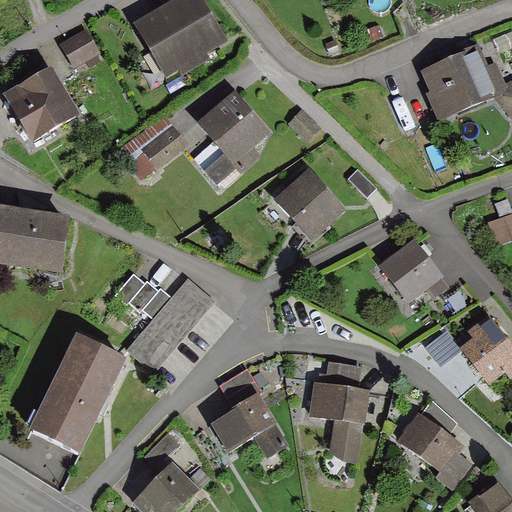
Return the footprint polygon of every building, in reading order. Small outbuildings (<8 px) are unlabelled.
[(201,0),(182,0),(135,28),(167,81),(179,74),(183,80),(211,64),(207,57),(228,45),(201,0)] [(87,32),(60,48),(73,72),(101,56),(87,32)] [(466,55),(421,75),(430,96),(426,98),(439,126),(495,100),(503,97),(508,89),(506,86),(497,64),(489,68),(480,46),(465,53),(466,55)] [(82,120),(53,71),(4,100),(33,149),(82,120)] [(511,82),(506,86),(508,89),(503,97),(495,100),(511,120),(511,82)] [(271,136),(235,95),(198,127),(213,145),(193,161),(222,194),(262,159),(255,150),(271,136)] [(303,111),(289,126),(309,145),(323,130),(303,111)] [(125,164),(174,127),(165,118),(118,153),(125,164)] [(190,148),(174,127),(125,164),(140,183),(156,171),(157,173),(190,148)] [(358,171),(348,181),(368,200),(378,190),(358,171)] [(348,214),(310,172),(275,204),(313,246),(348,214)] [(0,213),(0,271),(63,280),(71,223),(0,213)] [(511,243),(511,216),(488,225),(497,249),(511,243)] [(421,251),(415,243),(380,271),(409,308),(430,292),(437,300),(450,290),(444,282),(445,281),(428,259),(431,256),(425,248),(421,251)] [(155,321),(127,353),(155,377),(217,305),(189,281),(172,300),(161,290),(159,293),(148,283),(146,285),(134,275),(115,297),(127,307),(130,305),(140,314),(143,311),(155,321)] [(511,382),(511,348),(488,319),(469,336),(474,342),(460,353),(490,389),(506,376),(511,383),(511,382)] [(440,366),(460,350),(445,332),(425,349),(440,366)] [(127,365),(77,341),(30,438),(80,462),(127,365)] [(329,364),(326,386),(360,392),(363,370),(329,364)] [(248,371),(221,388),(236,412),(259,398),(263,396),(248,371)] [(326,386),(314,384),(308,421),(335,426),(331,456),(344,465),(359,467),(365,432),(367,432),(373,394),(360,392),(326,386)] [(236,412),(210,428),(228,458),(256,441),(268,461),(290,447),(259,398),(236,412)] [(432,402),(421,418),(450,439),(459,426),(432,402)] [(421,418),(419,417),(398,445),(440,476),(436,482),(454,494),(473,468),(460,458),(466,451),(450,439),(421,418)] [(168,435),(147,456),(159,468),(180,448),(168,435)] [(173,467),(134,507),(138,511),(182,511),(200,494),(199,493),(188,483),(173,467)] [(212,481),(201,470),(193,478),(204,489),(212,481)] [(204,489),(193,478),(188,483),(199,493),(204,489)] [(511,511),(511,501),(499,483),(468,506),(472,511),(511,511)]
